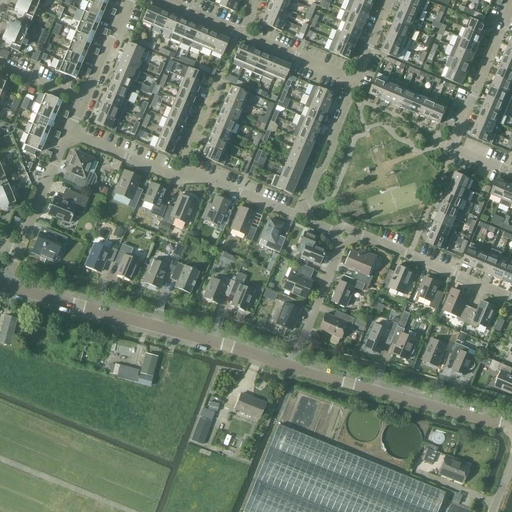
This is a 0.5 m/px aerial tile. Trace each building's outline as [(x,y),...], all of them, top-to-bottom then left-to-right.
[(18,0),(18,1),(36,9),(39,0),(18,0)] [(88,0),(88,2),(105,9),(108,0),(88,0)] [(221,0),(219,6),(235,12),(239,2),(234,0),(221,0)] [(270,0),(269,3),(285,10),(289,0),(270,0)] [(349,0),(349,1),(369,10),(373,0),(349,0)] [(428,0),(427,0),(403,0),(403,2),(424,11),(428,0)] [(21,18),(31,22),(36,9),(18,1),(14,10),(18,12),(18,14),(22,16),(21,18)] [(321,1),(319,7),(325,9),(327,4),(325,3),(321,1)] [(345,11),(365,20),(369,10),(349,1),(345,11)] [(88,2),(84,12),(101,19),(105,9),(88,2)] [(399,12),(420,20),(424,11),(403,2),(399,12)] [(269,3),(265,13),(281,20),(285,10),(269,3)] [(152,26),(159,10),(148,6),(141,22),(152,26)] [(152,26),(162,30),(169,14),(159,10),(152,26)] [(365,20),(345,11),(340,21),(345,23),(361,30),(365,20)] [(84,12),(80,22),(97,29),(101,19),(84,12)] [(395,22),(411,28),(416,30),(420,20),(399,12),(395,22)] [(261,23),(277,30),(282,32),(286,22),(281,20),(265,13),(261,23)] [(169,14),(162,30),(172,35),(179,18),(169,14)] [(180,43),(189,23),(179,18),(172,35),(170,39),(180,43)] [(471,18),(467,29),(483,35),(487,25),(471,18)] [(29,26),(20,22),(19,24),(14,22),(13,24),(9,22),(5,31),(24,39),(29,26)] [(53,32),(59,34),(62,24),(56,22),(53,32)] [(92,39),(97,29),(80,22),(75,32),(92,39)] [(395,22),(391,32),(407,38),(407,39),(411,41),(416,30),(411,28),(395,22)] [(192,43),(199,27),(189,23),(180,43),(190,47),(192,43)] [(345,23),(341,33),(357,40),(361,30),(345,23)] [(192,43),(202,47),(208,31),(199,27),(192,43)] [(436,27),(434,32),(431,31),(429,36),(433,38),(436,33),(438,34),(440,29),(436,27)] [(43,28),(37,43),(43,46),(50,31),(43,28)] [(479,45),(483,35),(467,29),(463,39),(479,45)] [(18,52),(24,39),(5,31),(2,40),(6,42),(5,44),(10,46),(9,48),(18,52)] [(202,47),(212,51),(218,35),(208,31),(202,47)] [(332,41),(353,49),(357,40),(341,33),(336,31),(332,41)] [(88,49),(92,39),(75,32),(71,42),(88,49)] [(386,42),(407,50),(411,41),(407,39),(407,38),(391,32),(386,42)] [(218,35),(212,51),(222,56),(229,40),(218,35)] [(479,45),(463,39),(458,37),(454,46),(475,55),(479,45)] [(328,51),(348,60),(353,49),(332,41),(328,51)] [(84,59),(88,49),(71,42),(67,51),(84,59)] [(382,52),(398,59),(403,61),(407,50),(386,42),(382,52)] [(123,53),(140,60),(144,50),(128,43),(123,53)] [(233,60),(244,65),(250,49),(240,44),(233,60)] [(470,65),(475,55),(454,46),(450,56),(454,58),(470,65)] [(36,48),(31,58),(37,61),(42,51),(36,48)] [(10,52),(0,49),(0,57),(7,60),(10,52)] [(244,65),(253,69),(260,53),(250,49),(244,65)] [(80,69),(84,59),(67,51),(63,61),(80,69)] [(135,70),(140,60),(123,53),(119,63),(135,70)] [(253,69),(263,73),(270,57),(260,53),(253,69)] [(511,71),(511,59),(505,56),(500,66),(511,71)] [(272,81),(273,77),(280,61),(270,57),(263,73),(262,77),(272,81)] [(466,75),(470,65),(454,58),(450,68),(466,75)] [(183,63),(188,65),(193,67),(195,63),(185,59),(183,63)] [(76,79),(80,69),(63,61),(58,72),(76,79)] [(273,77),(284,82),(291,66),(280,61),(273,77)] [(135,70),(119,63),(115,73),(131,80),(136,82),(140,72),(135,70)] [(205,75),(188,68),(184,66),(179,76),(184,78),(184,79),(201,86),(205,75)] [(511,82),(511,71),(500,66),(496,76),(511,82)] [(203,71),(214,76),(216,69),(213,68),(212,70),(210,69),(205,67),(203,71)] [(466,75),(450,68),(446,79),(462,85),(466,75)] [(131,80),(115,73),(114,76),(111,76),(110,80),(111,82),(111,83),(127,90),(131,80)] [(379,73),(370,94),(380,98),(389,78),(379,73)] [(511,94),(511,82),(496,76),(492,86),(511,94)] [(389,78),(380,98),(390,103),(397,86),(399,82),(389,78)] [(184,79),(180,88),(197,96),(201,86),(184,79)] [(107,93),(123,100),(127,102),(132,92),(127,90),(111,83),(110,84),(108,84),(106,88),(108,90),(107,93)] [(231,86),(226,96),(244,104),(248,93),(231,86)] [(335,96),(334,95),(334,94),(313,86),(309,96),(329,105),(331,101),(333,101),(335,96)] [(397,86),(390,103),(400,107),(407,91),(406,90),(397,86)] [(400,107),(410,111),(417,95),(419,90),(408,86),(406,90),(407,91),(400,107)] [(509,105),(511,96),(511,94),(492,86),(488,96),(509,105)] [(180,88),(175,98),(192,106),(197,96),(180,88)] [(119,110),(123,100),(107,93),(102,103),(119,110)] [(45,94),(40,104),(57,112),(62,101),(45,94)] [(427,99),(417,95),(410,111),(420,115),(427,99)] [(226,96),(222,106),(239,114),(244,104),(226,96)] [(281,96),(279,102),(277,106),(284,109),(285,107),(283,103),(285,98),(281,96)] [(304,106),(309,108),(325,115),(329,105),(309,96),(304,106)] [(488,96),(484,106),(504,115),(509,105),(488,96)] [(175,98),(171,108),(188,116),(192,106),(175,98)] [(427,99),(420,115),(430,119),(437,103),(427,99)] [(98,113),(119,122),(123,112),(119,110),(102,103),(98,113)] [(437,103),(430,119),(440,124),(447,107),(437,103)] [(40,104),(36,114),(53,122),(57,112),(40,104)] [(222,106),(218,116),(235,124),(239,114),(222,106)] [(277,106),(273,116),(277,118),(279,112),(284,110),(284,109),(277,106)] [(484,106),(479,116),(496,123),(500,125),(504,115),(484,106)] [(171,108),(167,118),(184,125),(188,116),(171,108)] [(327,116),(325,115),(309,108),(305,118),(321,125),(322,121),(325,121),(327,116)] [(119,122),(98,113),(94,123),(115,132),(119,122)] [(36,114),(32,124),(49,132),(53,122),(36,114)] [(218,116),(214,126),(231,134),(235,124),(218,116)] [(273,116),(270,122),(269,126),(276,129),(277,126),(274,123),(277,118),(273,116)] [(301,128),(317,135),(317,134),(319,134),(321,129),(320,128),(321,125),(305,118),(300,116),(296,126),(301,128)] [(479,116),(475,126),(491,133),(496,123),(479,116)] [(180,135),(184,125),(167,118),(163,128),(180,135)] [(32,124),(28,134),(45,142),(49,132),(32,124)] [(227,143),(231,134),(214,126),(210,136),(227,143)] [(269,126),(266,132),(264,136),(268,138),(271,132),(275,131),(276,129),(269,126)] [(313,144),(317,135),(301,128),(296,126),(292,136),(296,138),(297,138),(313,144)] [(471,136),(487,143),(492,145),(496,135),(491,133),(475,126),(471,136)] [(176,145),(180,135),(163,128),(159,138),(176,145)] [(41,152),(45,142),(28,134),(23,145),(25,145),(23,151),(26,152),(34,156),(36,150),(41,152)] [(223,153),(227,143),(210,136),(206,146),(223,153)] [(171,156),(176,145),(159,138),(154,149),(171,156)] [(313,149),(311,148),(313,144),(297,138),(296,138),(292,148),(309,154),(311,154),(313,149)] [(227,155),(223,153),(206,146),(201,157),(223,166),(227,155)] [(304,164),(309,154),(292,148),(288,158),(304,164)] [(72,183),(85,189),(91,191),(96,180),(96,178),(95,175),(93,174),(88,171),(93,159),(74,151),(67,170),(76,174),(72,183)] [(304,169),(303,168),(304,164),(288,158),(284,168),(300,174),(302,174),(304,169)] [(301,176),(300,175),(300,174),(284,168),(280,177),(296,184),(297,181),(299,181),(301,176)] [(134,209),(141,194),(135,191),(140,178),(125,172),(116,193),(130,199),(127,206),(134,209)] [(451,183),(468,189),(472,179),(456,172),(451,183)] [(14,184),(29,181),(27,173),(12,176),(14,184)] [(271,186),(291,194),(292,195),(296,184),(280,177),(275,175),(271,186)] [(501,199),(508,183),(498,179),(491,195),(501,199)] [(0,198),(12,193),(6,181),(0,183),(0,198)] [(161,218),(166,207),(160,204),(166,189),(152,183),(144,202),(153,205),(150,213),(161,218)] [(467,190),(468,189),(451,183),(447,193),(463,199),(468,201),(472,192),(467,190)] [(501,199),(500,204),(510,208),(511,203),(511,201),(511,184),(508,183),(501,199)] [(83,212),(88,198),(69,191),(65,202),(55,198),(48,214),(69,223),(75,210),(80,213),(83,212)] [(8,210),(17,206),(12,193),(0,198),(0,208),(1,208),(2,210),(7,208),(8,210)] [(443,203),(459,209),(463,199),(447,193),(443,203)] [(187,224),(196,202),(180,195),(174,208),(169,206),(162,221),(172,225),(174,219),(187,224)] [(204,215),(218,221),(215,228),(223,232),(231,213),(225,211),(229,202),(216,197),(212,206),(208,204),(204,215)] [(459,209),(443,203),(439,212),(455,219),(455,220),(459,222),(461,217),(460,213),(458,212),(459,209)] [(251,242),(256,229),(250,227),(255,214),(239,207),(231,229),(246,235),(245,239),(251,242)] [(451,229),(455,220),(455,219),(439,212),(435,222),(451,229)] [(269,220),(262,238),(259,245),(265,247),(279,253),(285,238),(278,235),(282,225),(269,220)] [(430,232),(451,241),(455,231),(451,229),(435,222),(430,232)] [(67,238),(50,230),(42,227),(39,233),(40,234),(32,252),(54,261),(59,251),(61,252),(67,238)] [(113,237),(120,240),(124,231),(116,228),(113,237)] [(451,241),(430,232),(426,243),(447,251),(451,241)] [(295,262),(297,263),(299,264),(306,267),(309,261),(319,265),(325,251),(307,243),(302,255),(299,253),(295,262)] [(481,247),(471,243),(462,264),(473,268),(479,252),(481,247)] [(112,263),(117,251),(110,248),(109,250),(95,244),(85,265),(100,272),(105,260),(112,263)] [(131,280),(139,261),(140,258),(131,254),(133,249),(122,244),(117,256),(123,259),(116,274),(131,280)] [(369,286),(373,277),(368,275),(376,257),(361,251),(360,254),(353,251),(347,266),(360,272),(356,280),(365,284),(369,286)] [(473,268),(483,272),(489,256),(479,252),(473,268)] [(483,272),(492,276),(499,260),(489,256),(483,272)] [(177,263),(178,261),(178,260),(171,257),(167,266),(152,260),(144,281),(159,288),(165,272),(172,275),(177,263)] [(268,270),(269,268),(271,269),(274,263),(271,262),(271,261),(264,258),(260,267),(268,270)] [(492,276),(502,280),(509,264),(499,260),(492,276)] [(511,284),(511,260),(511,261),(510,265),(509,264),(502,280),(511,284)] [(190,294),(199,272),(177,263),(172,275),(171,277),(178,280),(174,288),(190,294)] [(309,281),(314,270),(306,267),(299,264),(297,269),(292,267),(283,289),(305,299),(312,282),(309,281)] [(405,294),(414,272),(398,266),(394,276),(388,273),(382,287),(388,290),(389,288),(405,294)] [(238,273),(234,282),(231,289),(237,292),(231,305),(245,311),(254,291),(242,286),(246,276),(238,273)] [(228,297),(229,295),(231,289),(234,282),(224,277),(221,283),(212,278),(204,298),(218,304),(223,291),(229,293),(227,297),(228,297)] [(430,307),(438,310),(445,294),(437,291),(440,283),(426,277),(418,296),(432,302),(430,307)] [(363,291),(365,284),(356,280),(353,279),(350,285),(341,281),(332,301),(346,307),(354,287),(363,291)] [(266,288),(272,290),(274,285),(268,282),(266,288)] [(464,323),(471,307),(465,305),(469,295),(453,289),(444,311),(459,317),(457,320),(464,323)] [(284,303),(282,309),(279,307),(276,309),(272,318),(273,321),(276,322),(276,323),(292,330),(300,310),(294,307),(296,301),(279,294),(277,300),(284,303)] [(478,310),(471,307),(464,323),(476,328),(476,327),(480,325),(488,328),(497,307),(481,301),(478,310)] [(352,327),(356,319),(345,314),(342,321),(327,314),(320,329),(342,338),(347,325),(352,327)] [(386,326),(389,321),(379,315),(376,321),(386,326)] [(5,316),(0,334),(0,342),(10,345),(17,319),(5,316)] [(393,338),(399,324),(399,323),(401,320),(394,317),(389,330),(375,324),(366,346),(381,352),(388,335),(393,338)] [(28,342),(25,352),(40,356),(41,351),(37,347),(43,326),(32,323),(27,342),(28,342)] [(399,324),(393,338),(400,340),(394,354),(407,359),(410,354),(411,355),(412,354),(413,353),(414,351),(415,349),(415,347),(415,346),(413,345),(416,339),(415,338),(416,334),(410,331),(408,336),(403,334),(406,327),(399,324)] [(464,343),(467,334),(460,332),(457,340),(464,343)] [(451,354),(456,343),(446,339),(444,344),(432,339),(423,360),(438,367),(444,351),(451,354)] [(456,343),(451,354),(458,357),(453,369),(456,371),(455,373),(462,375),(463,373),(466,375),(468,369),(469,370),(470,370),(471,370),(472,370),(473,369),(474,369),(474,368),(475,367),(475,366),(475,365),(475,364),(475,363),(475,362),(474,362),(474,361),(473,361),(472,360),(474,356),(468,354),(469,348),(456,343)] [(149,386),(151,376),(156,358),(145,355),(139,377),(137,377),(139,370),(115,364),(112,376),(149,386)] [(69,357),(68,364),(78,367),(80,360),(69,357)] [(511,370),(511,368),(499,362),(493,360),(490,368),(491,371),(495,372),(497,371),(502,373),(496,386),(511,392),(511,375),(510,375),(511,370)] [(241,394),(235,409),(259,418),(265,404),(241,394)] [(217,411),(219,402),(211,400),(208,408),(217,411)] [(375,425),(375,422),(374,419),(373,416),(370,413),(367,410),(364,409),(361,408),(357,408),(354,408),(350,409),(348,410),(345,413),(343,417),(341,419),(341,422),(340,426),(341,429),(342,433),(344,435),(346,438),(348,440),(352,442),(355,442),(359,443),(362,442),(365,441),(367,440),(370,437),(372,435),(374,432),(375,429),(375,425)] [(191,441),(203,445),(211,422),(200,417),(191,441)] [(417,441),(416,436),(415,432),(413,429),(410,426),(407,423),(403,421),(398,420),(394,419),(390,420),(387,421),(383,423),(380,426),(377,429),(376,433),(375,437),(374,441),(375,445),(376,448),(377,452),(380,455),(383,458),(386,460),(391,461),(395,462),(399,461),(403,460),(407,458),(410,456),(413,453),(415,449),(416,445),(417,441)] [(437,511),(445,493),(278,425),(242,511),(437,511)] [(427,449),(422,461),(431,464),(436,452),(427,449)] [(469,465),(445,456),(438,474),(462,483),(469,465)]
